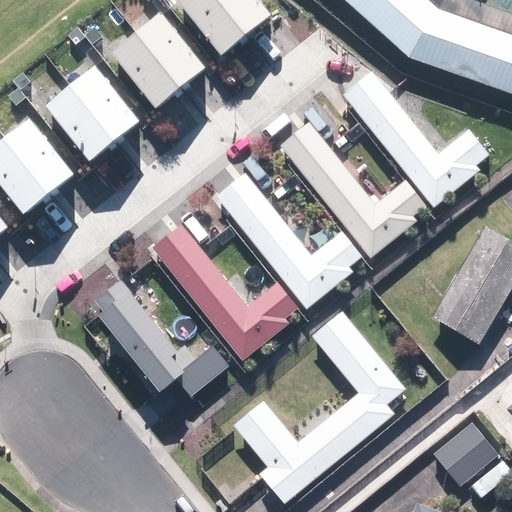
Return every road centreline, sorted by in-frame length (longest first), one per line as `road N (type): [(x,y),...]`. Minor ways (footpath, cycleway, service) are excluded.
road 1 (residential): [(333,38),(17,294),(37,398)]
road 2 (residential): [(37,398),(158,511)]
